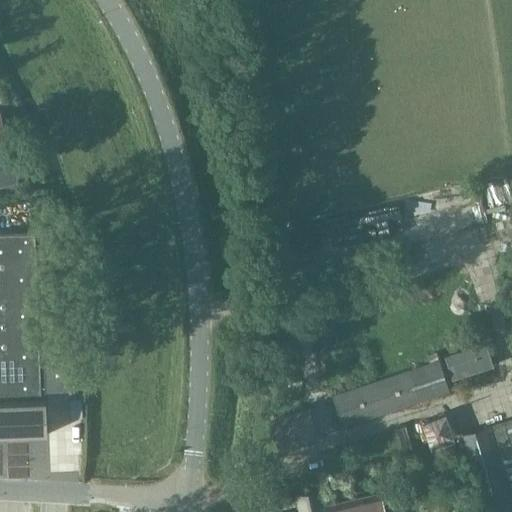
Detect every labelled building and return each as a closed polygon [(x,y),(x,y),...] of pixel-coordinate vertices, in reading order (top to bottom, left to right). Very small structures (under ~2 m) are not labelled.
[(0,184),(14,181),(7,153),(0,154),(0,184)] [(0,394),(39,394),(33,232),(0,233),(0,394)] [(451,380),(492,366),(483,339),(470,343),(472,347),(443,357),(451,380)] [(341,427),(449,392),(436,352),(426,355),(429,363),(331,395),(341,427)] [(68,353),(42,354),(43,394),(70,393),(68,353)] [(43,399),(0,400),(0,435),(44,434),(43,399)] [(277,450),(317,436),(308,408),(268,421),(277,450)] [(428,446),(453,438),(445,415),(421,422),(428,446)] [(511,511),(511,418),(461,435),(485,511),(511,511)] [(299,511),(320,511),(317,492),(296,497),(299,511)] [(324,511),(382,511),(379,495),(323,507),(324,511)]
